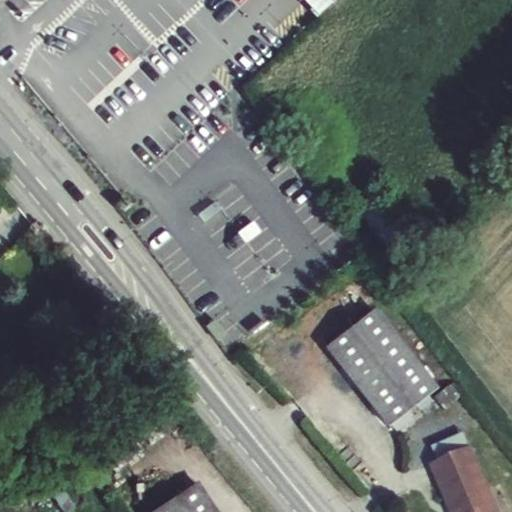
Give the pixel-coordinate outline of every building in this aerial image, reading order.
[(315,0),(308,7),(315,15),(331,0),(315,0)] [(214,203),(197,216),(203,223),(220,211),(214,203)] [(437,389),(374,309),(324,349),(387,428),(390,425),(406,413),(415,406),(427,397),(437,389)] [(427,397),(415,406),(419,412),(431,402),(427,397)] [(406,413),(390,425),(396,433),(412,420),(406,413)] [(432,449),(439,463),(471,449),(465,434),(432,449)] [(499,511),(473,448),(471,449),(439,463),(431,467),(447,504),(454,502),(457,511),(499,511)] [(43,485),(61,511),(71,511),(75,509),(60,488),(69,482),(63,472),(43,485)] [(216,511),(197,484),(154,511),(216,511)] [(449,511),(457,511),(454,502),(447,504),(449,511)]
